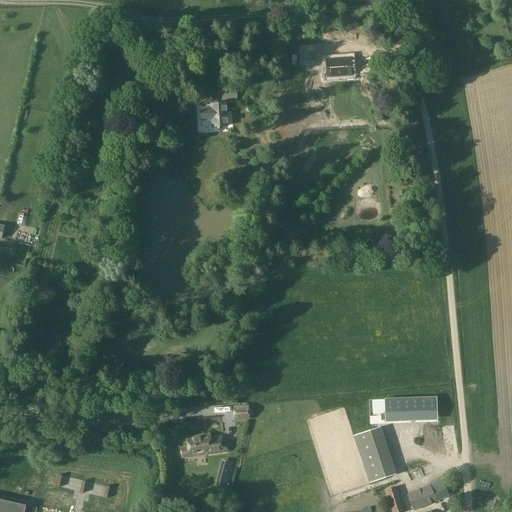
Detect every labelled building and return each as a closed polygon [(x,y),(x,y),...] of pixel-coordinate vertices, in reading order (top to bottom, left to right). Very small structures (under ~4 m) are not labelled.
[(350,59),(326,60),(327,77),(351,76),(350,59)] [(212,108),(201,109),(202,121),(212,120),(213,127),(228,126),(226,104),(211,105),(212,108)] [(39,294),(31,291),(27,304),(35,306),(39,294)] [(57,335),(49,364),(57,366),(65,337),(57,335)] [(385,400),(386,416),(438,414),(437,398),(385,400)] [(233,406),(234,421),(250,420),(249,405),(233,406)] [(221,436),(212,438),(211,432),(186,436),(188,446),(181,447),(183,459),(229,451),(228,446),(223,447),(221,436)] [(228,480),(217,477),(214,485),(226,488),(228,480)] [(430,485),(407,495),(414,511),(437,501),(450,495),(443,480),(430,485)] [(396,487),(385,491),(392,511),(403,511),(404,511),(396,487)] [(0,499),(0,511),(25,511),(27,506),(0,499)]
